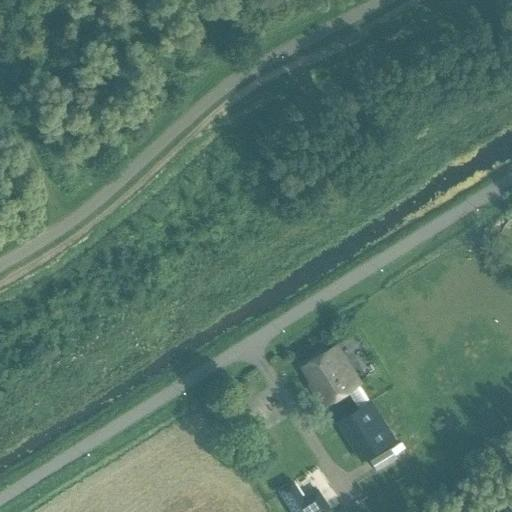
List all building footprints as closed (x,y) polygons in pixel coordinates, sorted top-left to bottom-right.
[(334,348),(301,368),(324,405),(346,392),(356,386),(334,348)] [(357,410),(343,419),(355,437),(347,442),(360,461),(383,446),(393,441),(369,403),(367,404),(356,386),(346,392),(357,410)] [(400,444),(390,451),(393,457),(404,450),(400,444)] [(389,449),(368,462),(374,472),(395,460),(393,457),(390,451),(389,449)] [(302,500),(288,508),(290,511),(327,511),(328,511),(316,491),(302,500)]
